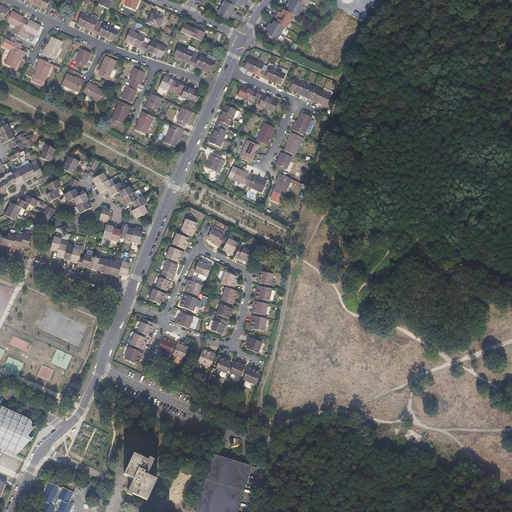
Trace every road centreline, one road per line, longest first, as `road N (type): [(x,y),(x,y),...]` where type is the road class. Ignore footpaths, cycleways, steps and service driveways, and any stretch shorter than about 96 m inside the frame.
road 1 (residential): [(248,511),(266,448),(100,368)]
road 2 (residential): [(154,231),(219,86)]
road 3 (residential): [(0,255),(131,291)]
road 4 (residential): [(229,348),(248,279),(196,246)]
